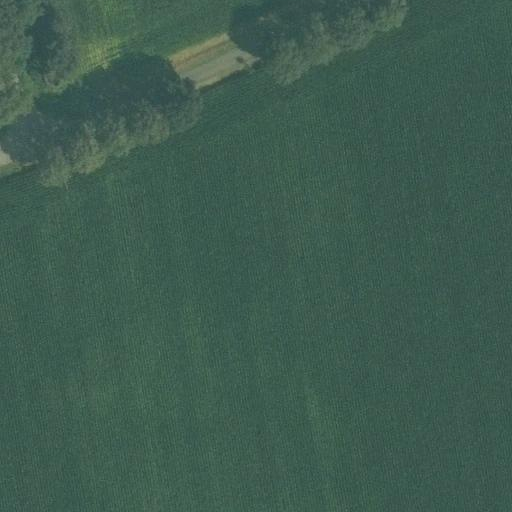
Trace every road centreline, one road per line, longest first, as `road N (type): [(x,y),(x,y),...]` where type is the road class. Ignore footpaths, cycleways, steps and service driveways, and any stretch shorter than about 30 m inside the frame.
road 1 (unclassified): [(23,152),(371,0)]
road 2 (unclassified): [(23,152),(8,0)]
